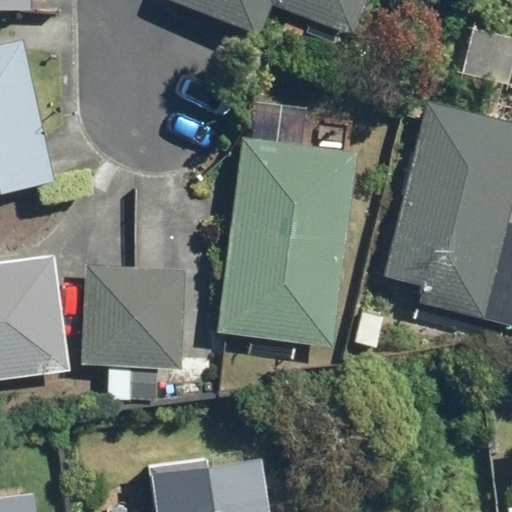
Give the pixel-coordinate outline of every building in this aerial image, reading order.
[(360,0),(172,0),(256,32),(268,2),(348,33),(360,0)] [(511,34),(464,21),(449,74),(511,91),(511,86),(511,34)] [(19,38),(0,42),(0,189),(49,179),(19,38)] [(511,185),(511,121),(426,98),(379,272),(419,283),(414,299),(511,326),(511,323),(511,221),(503,219),(511,185)] [(352,151),(239,135),(212,328),(325,344),(352,151)] [(50,253),(0,259),(0,375),(65,367),(50,253)] [(181,267),(82,261),(76,361),(174,367),(181,267)] [(151,511),(263,511),(255,454),(145,469),(151,511)] [(511,511),(511,501),(503,502),(504,511),(511,511)]
